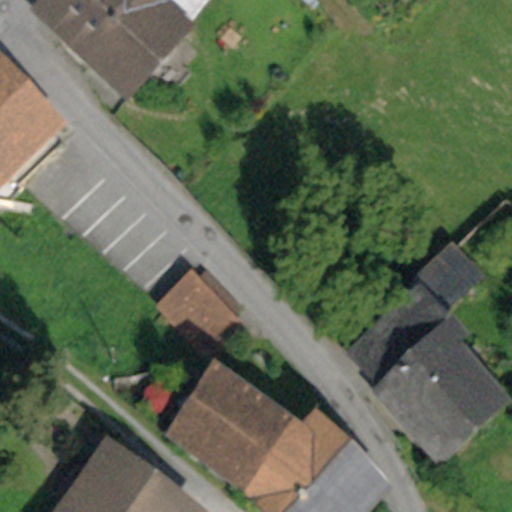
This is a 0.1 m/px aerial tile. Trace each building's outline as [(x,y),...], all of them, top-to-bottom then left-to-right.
[(206,0),(68,0),(53,17),(159,111),(221,42),(192,16),(206,0)] [(0,182),(53,134),(0,77),(0,182)] [(511,419),(460,348),(390,398),(451,483),(511,438),(511,419)] [(299,443),(218,381),(180,436),(270,511),(356,511),(376,491),(310,431),(299,443)] [(184,511),(108,456),(67,511),(184,511)]
